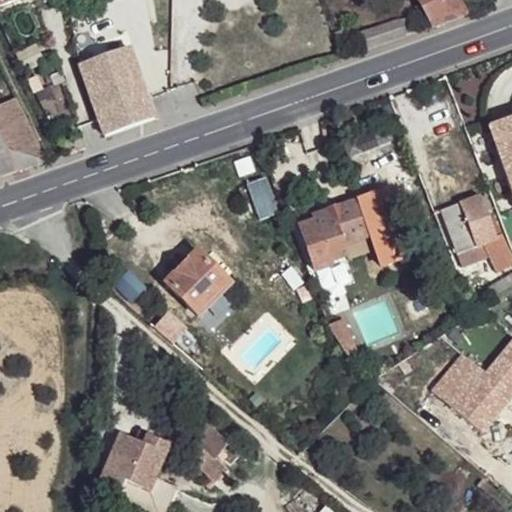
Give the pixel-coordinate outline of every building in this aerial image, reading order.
[(419,0),(434,26),(466,14),(457,0),(419,0)] [(406,36),(415,33),(409,17),(400,20),(406,36)] [(406,36),(400,20),(357,36),(362,52),(406,36)] [(339,42),(357,36),(354,28),(335,34),(339,42)] [(99,59),(81,67),(106,137),(157,118),(125,35),(93,46),(99,59)] [(17,100),(16,98),(0,105),(0,177),(48,162),(17,100)] [(511,128),(505,131),(511,150),(501,154),(511,184),(511,183),(511,128)] [(494,135),(501,154),(511,150),(505,131),(494,135)] [(442,211),(458,253),(484,244),(497,272),(511,265),(511,256),(503,235),(497,238),(481,197),(442,211)] [(301,224),(308,245),(321,241),(325,251),(329,261),(348,254),(344,244),(366,237),(353,201),(313,215),(315,219),(301,224)] [(321,241),(308,245),(312,255),(325,251),(321,241)] [(232,284),(198,250),(165,283),(200,315),(232,284)] [(283,257),(266,274),(290,298),(307,281),(283,257)] [(496,299),(511,289),(511,273),(490,288),(496,299)] [(286,301),(264,281),(247,300),(293,339),(306,325),(283,304),(286,301)] [(332,322),(320,330),(349,356),(355,351),(332,322)] [(192,337),(183,330),(172,341),(182,348),(192,337)] [(470,388),(450,370),(433,390),(483,432),(496,417),(493,413),(509,394),(511,396),(511,338),(483,372),(470,388)] [(463,355),(450,370),(470,388),(483,372),(463,355)] [(226,443),(205,423),(192,436),(200,443),(187,455),(214,481),(228,467),(215,456),(226,443)] [(139,431),(134,440),(144,444),(148,435),(139,431)] [(144,444),(134,440),(121,434),(100,480),(118,490),(121,491),(125,483),(151,493),(157,478),(172,445),(148,435),(144,444)] [(121,491),(118,490),(113,501),(137,511),(165,511),(177,488),(157,478),(151,493),(125,483),(121,491)] [(511,501),(485,478),(480,484),(508,509),(511,504),(511,501)]
